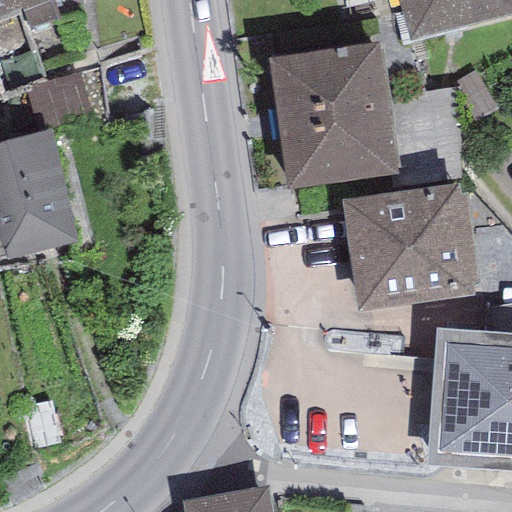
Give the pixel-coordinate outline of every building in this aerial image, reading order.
[(0,0),(0,18),(51,0),(0,0)] [(511,0),(399,0),(410,41),(511,15),(511,0)] [(377,42),(266,58),(286,189),(396,173),(377,42)] [(499,112),(474,70),(451,84),(476,126),(499,112)] [(79,73),(24,89),(35,129),(90,113),(79,73)] [(48,130),(0,143),(0,235),(7,260),(80,239),(48,130)] [(459,183),(341,199),(357,313),(475,297),(459,183)] [(511,334),(436,329),(428,465),(511,471),(511,334)] [(269,511),(267,498),(180,507),(181,511),(269,511)]
